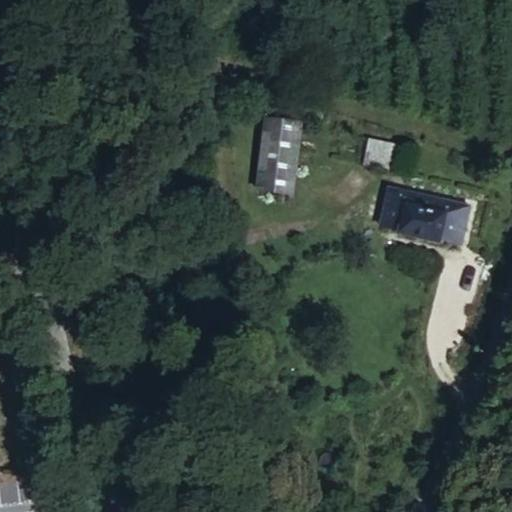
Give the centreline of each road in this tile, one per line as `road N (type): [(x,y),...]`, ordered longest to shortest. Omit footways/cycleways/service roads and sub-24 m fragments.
road 1 (track): [(88,458),(24,258),(25,216),(0,132)]
road 2 (tertiary): [(423,511),(490,369),(511,294)]
